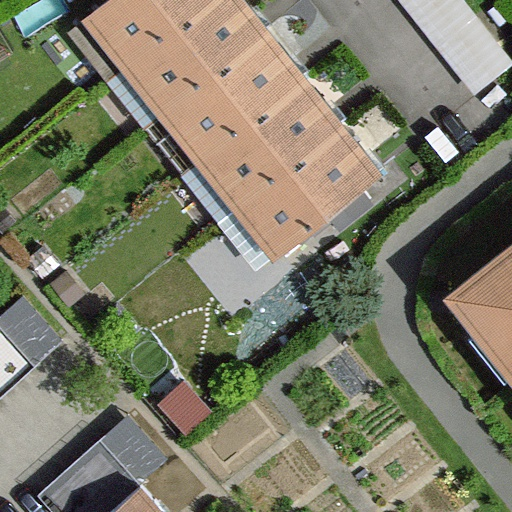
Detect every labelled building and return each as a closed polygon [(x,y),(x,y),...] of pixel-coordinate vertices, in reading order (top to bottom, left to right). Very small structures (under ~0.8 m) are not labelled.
[(280,251),(379,173),(241,0),(122,0),(97,20),(280,251)] [(511,62),(511,56),(466,0),(402,0),(475,91),(511,62)] [(511,251),(455,298),(511,367),(511,251)] [(22,290),(0,309),(0,389),(61,336),(22,290)] [(185,381),(157,404),(184,437),(212,413),(185,381)] [(44,495),(59,511),(105,511),(136,485),(167,457),(131,417),(44,495)] [(160,511),(136,485),(105,511),(160,511)]
